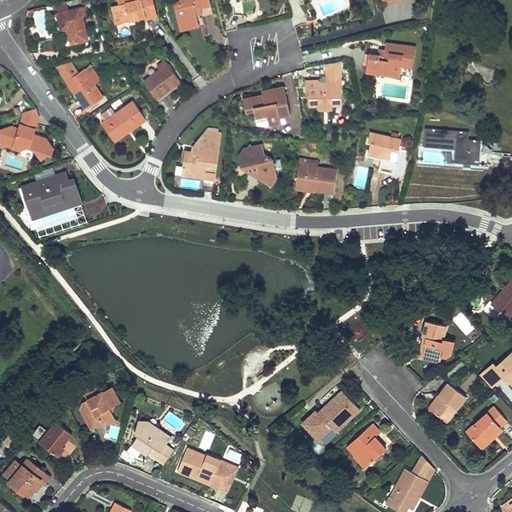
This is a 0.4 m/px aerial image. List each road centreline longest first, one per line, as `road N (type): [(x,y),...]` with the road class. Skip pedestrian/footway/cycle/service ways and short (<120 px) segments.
road 1 (residential): [(139,194),(295,222),(435,215),(511,236)]
road 2 (residential): [(0,33),(97,169),(139,194)]
road 3 (residential): [(207,511),(109,472),(87,477),(56,511)]
road 4 (residential): [(470,498),(375,372)]
road 5 (residential): [(236,78),(172,129),(139,194)]
road 6 (residential): [(236,78),(252,33),(272,27),(285,35),(287,55),(272,71)]
